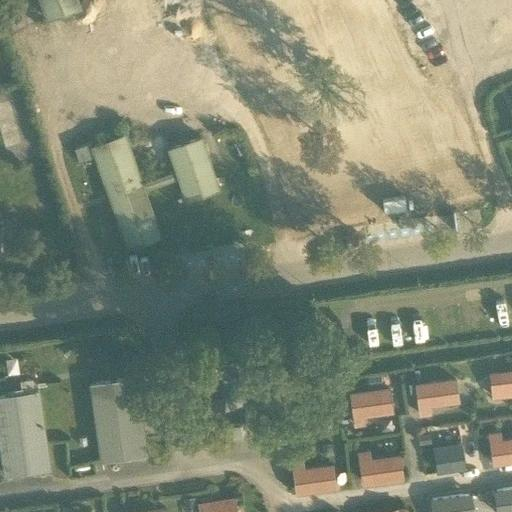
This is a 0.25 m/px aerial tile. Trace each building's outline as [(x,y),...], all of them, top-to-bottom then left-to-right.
[(40,0),(47,18),(55,15),(78,7),(75,0),(40,0)] [(92,145),(128,247),(159,235),(143,189),(178,176),(186,199),(218,188),(200,136),(169,148),(176,170),(141,183),(123,134),(92,145)] [(106,338),(106,360),(123,360),(123,338),(106,338)] [(223,354),(225,362),(233,361),(232,353),(223,354)] [(243,360),(233,361),(239,400),(249,399),(243,360)] [(239,400),(233,361),(225,362),(202,366),(208,405),(239,401),(239,400)] [(511,366),(490,370),(494,398),(511,395),(511,366)] [(434,404),(464,400),(460,373),(418,379),(423,414),(435,412),(434,404)] [(91,383),(102,458),(145,452),(134,377),(91,383)] [(349,389),(353,425),(368,423),(367,414),(397,410),(394,384),(349,389)] [(0,396),(0,439),(5,473),(49,466),(38,391),(0,396)] [(203,430),(205,443),(242,437),(240,425),(203,430)] [(511,460),(511,438),(501,440),(499,430),(488,432),(493,463),(511,460)] [(402,476),(399,455),(370,459),(369,449),(358,451),(363,482),(402,476)] [(335,485),(332,464),(303,468),(302,458),(291,459),(295,491),(335,485)] [(511,486),(494,489),(497,511),(511,509),(511,486)] [(471,511),(469,493),(430,498),(432,511),(471,511)] [(241,511),(239,494),(200,498),(201,511),(241,511)] [(96,511),(96,508),(80,510),(79,502),(69,503),(69,511),(96,511)] [(128,510),(128,511),(172,511),(171,503),(128,510)]
